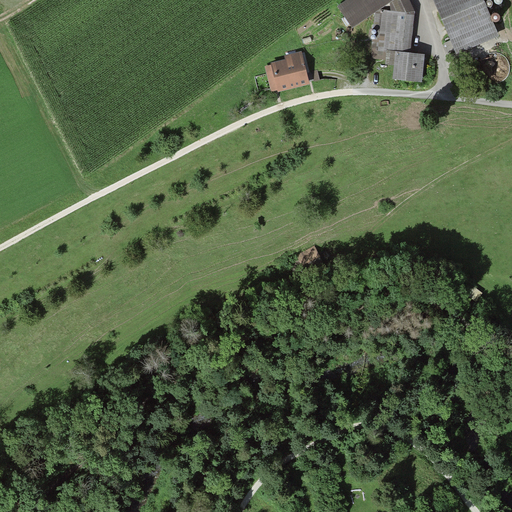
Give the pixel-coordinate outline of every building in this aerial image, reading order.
[(389,13),(411,16),(405,0),(350,0),(338,9),(352,29),(389,4),(389,13)] [(434,0),(456,56),(497,38),(483,0),(434,0)] [(389,13),(382,12),(377,56),(398,59),(396,76),(417,79),(420,57),(407,55),(411,16),(389,13)] [(275,93),(311,82),(302,53),(291,56),(267,63),(275,93)] [(303,266),(322,258),(317,245),(297,253),(303,266)]
